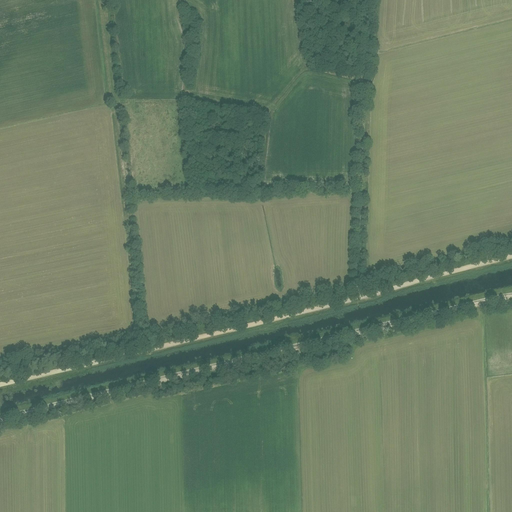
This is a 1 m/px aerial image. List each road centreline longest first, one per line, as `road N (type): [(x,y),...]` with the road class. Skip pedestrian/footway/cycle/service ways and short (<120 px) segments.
road 1 (unclassified): [(0,419),(511,296)]
road 2 (track): [(359,299),(0,384)]
road 3 (track): [(104,0),(144,350)]
road 4 (track): [(368,0),(359,299)]
road 5 (track): [(511,257),(359,299)]
